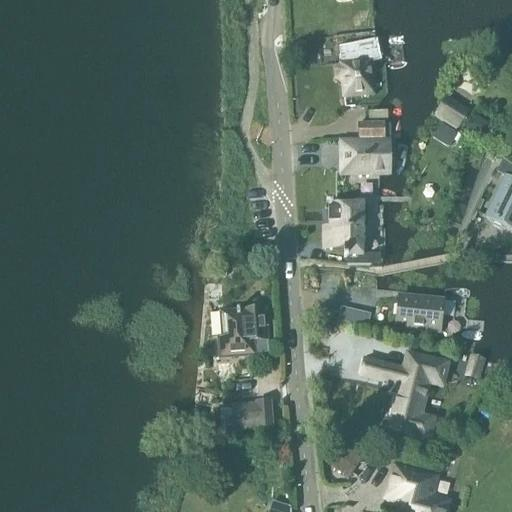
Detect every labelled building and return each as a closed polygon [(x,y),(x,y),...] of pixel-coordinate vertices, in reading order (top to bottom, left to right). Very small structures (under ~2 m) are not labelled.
[(341,69),(336,73),(337,80),(342,83),(343,96),(372,93),(369,63),(380,62),(376,41),(338,49),(340,66),(341,69)] [(456,126),(465,113),(444,100),(436,113),(456,126)] [(475,117),(465,133),(481,142),(490,127),(475,117)] [(358,139),(383,139),(383,125),(358,126),(358,139)] [(454,134),(455,134),(441,125),(432,139),(446,149),(447,147),(449,149),(457,136),(454,134)] [(388,167),(387,142),(340,144),(341,167),(354,166),(354,175),(373,174),(373,168),(388,167)] [(498,196),(486,220),(510,231),(511,231),(511,167),(502,160),(496,174),(506,178),(498,196)] [(343,259),(346,259),(346,267),(371,267),(371,256),(360,256),(360,208),(329,208),(329,229),(324,229),(324,243),(329,243),(329,251),(343,251),(343,259)] [(375,293),(377,278),(352,274),(350,289),(375,293)] [(440,332),(443,301),(398,297),(395,328),(440,332)] [(322,317),(330,319),(331,311),(324,309),(322,317)] [(220,353),(248,351),(247,342),(268,341),(265,310),(226,313),(228,337),(219,337),(220,353)] [(348,324),(358,326),(359,319),(350,317),(348,324)] [(442,387),(448,365),(408,355),(405,370),(365,361),(362,376),(396,384),(394,391),(399,393),(390,431),(430,440),(434,421),(422,418),(430,384),(442,387)] [(480,382),(485,361),(470,357),(464,378),(480,382)] [(272,428),(270,403),(256,404),(256,406),(233,407),(234,426),(241,426),(241,425),(258,424),(259,429),(272,428)] [(462,452),(482,436),(470,420),(450,436),(462,452)] [(246,447),(271,445),(270,434),(246,436),(246,447)] [(340,446),(326,465),(350,482),(364,461),(340,446)] [(443,511),(446,502),(429,498),(434,479),(403,471),(399,486),(391,483),(386,500),(403,504),(400,511),(443,511)] [(291,511),(291,508),(273,502),(269,511),(291,511)]
